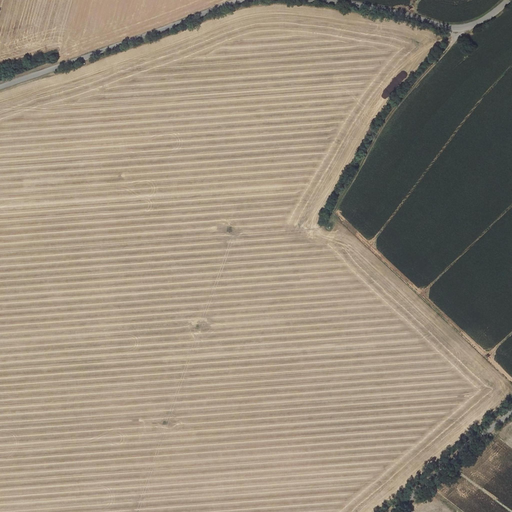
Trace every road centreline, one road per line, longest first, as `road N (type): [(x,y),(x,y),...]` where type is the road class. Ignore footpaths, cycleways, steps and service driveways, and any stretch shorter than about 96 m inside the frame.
road 1 (unclassified): [(0,87),(247,0)]
road 2 (unclassified): [(315,0),(452,27),(476,23),(505,0)]
road 3 (unclassified): [(511,410),(392,511)]
